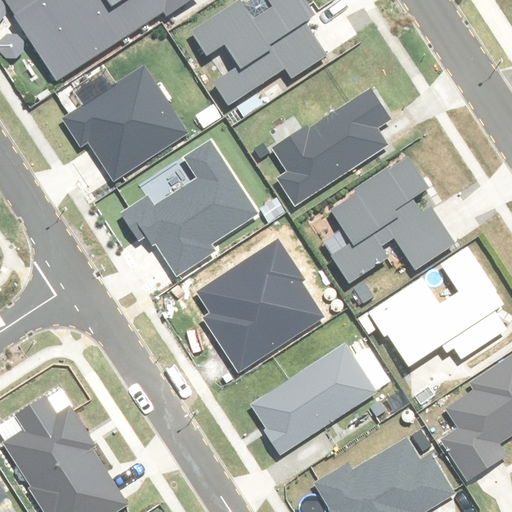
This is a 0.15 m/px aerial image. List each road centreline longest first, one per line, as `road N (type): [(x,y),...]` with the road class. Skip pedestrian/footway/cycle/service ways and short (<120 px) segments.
road 1 (residential): [(79,279),(230,511)]
road 2 (residential): [(511,129),(428,0)]
road 3 (residential): [(0,158),(79,279)]
